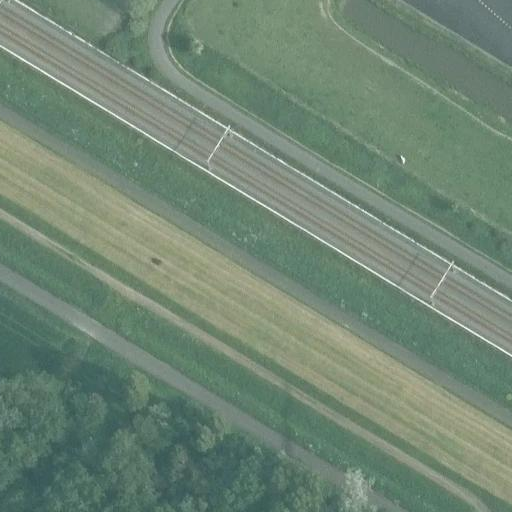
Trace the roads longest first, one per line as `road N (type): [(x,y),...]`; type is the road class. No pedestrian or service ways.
road 1 (track): [(466,496),(0,212)]
road 2 (unknown): [(511,269),(183,71),(170,26),(189,0)]
